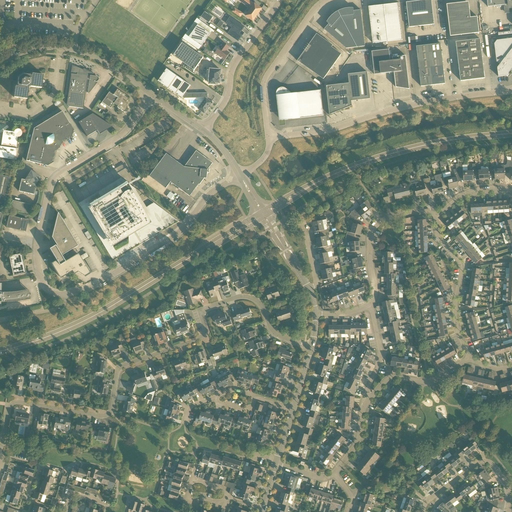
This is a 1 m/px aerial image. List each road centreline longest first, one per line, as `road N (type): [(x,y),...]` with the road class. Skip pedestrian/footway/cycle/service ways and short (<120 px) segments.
road 1 (residential): [(109,412),(119,367),(200,339),(204,310),(237,297),(256,300),(274,333),(311,346)]
road 2 (unclassified): [(64,295),(44,288),(36,261),(48,185),(123,133),(151,94)]
road 3 (unclassified): [(269,137),(511,90)]
road 4 (tertiary): [(0,351),(85,320),(200,251)]
road 5 (tertiary): [(297,193),(381,156),(511,133)]
road 6 (unclassified): [(64,295),(168,241),(239,175)]
road 7 (unclassified): [(269,137),(265,77),(326,0)]
road 8 (residential): [(467,358),(454,312),(460,267),(438,236),(435,214)]
road 9 (unclassified): [(205,130),(236,59),(278,0)]
road 10 (residential): [(0,447),(15,402),(109,412)]
road 11 (residential): [(370,304),(375,225),(414,211),(435,214)]
road 12 (residential): [(467,358),(424,382),(388,379),(361,412)]
